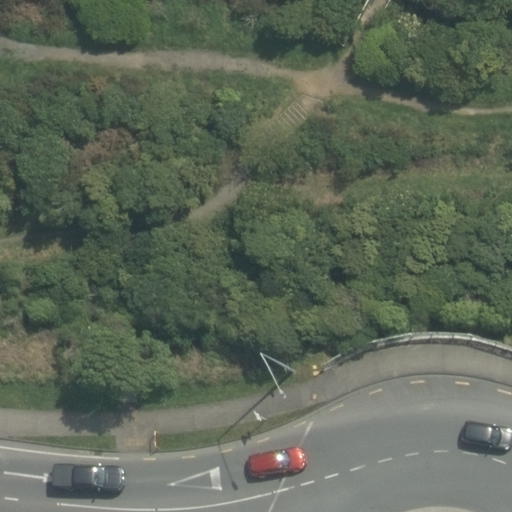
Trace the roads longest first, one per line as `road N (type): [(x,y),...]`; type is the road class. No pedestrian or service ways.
road 1 (secondary): [(342,511),(408,476),(458,475),(511,493)]
road 2 (secondary): [(0,507),(134,511)]
